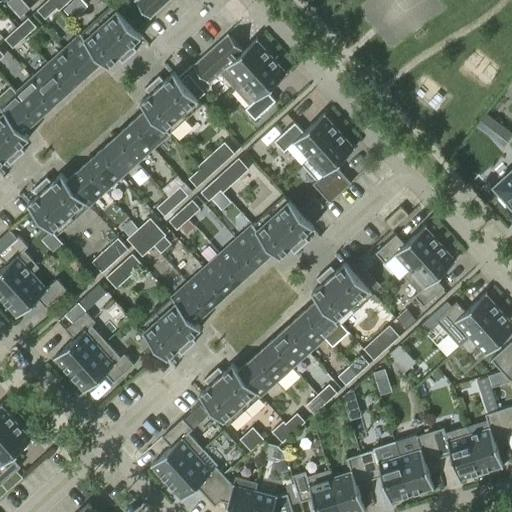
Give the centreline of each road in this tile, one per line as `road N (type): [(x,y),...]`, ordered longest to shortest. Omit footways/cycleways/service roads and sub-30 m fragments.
road 1 (residential): [(249,0),(511,289)]
road 2 (residential): [(161,511),(0,330)]
